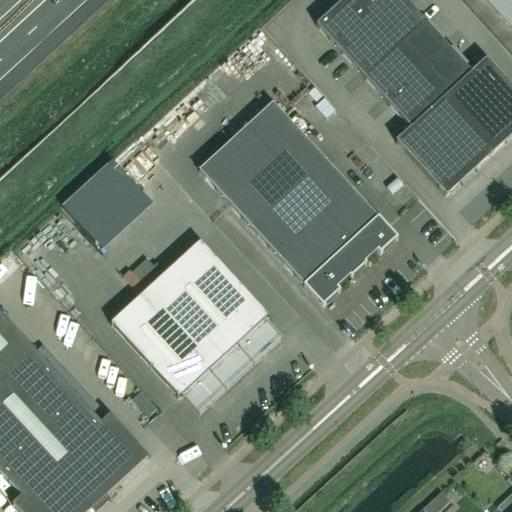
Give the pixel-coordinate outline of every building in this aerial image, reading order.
[(346,0),(312,31),(409,137),(397,148),(444,199),(511,137),(511,92),(487,65),(475,76),(404,0),(346,0)] [(511,0),(479,0),(511,34),(511,0)] [(156,158),(205,112),(189,95),(140,142),(156,158)] [(329,117),(346,134),(357,124),(340,106),(329,117)] [(303,291),(323,312),(340,295),(337,292),(349,281),(351,283),(366,268),(365,267),(377,256),(379,259),(397,243),(378,222),(377,222),(272,108),(198,176),(304,290),(303,291)] [(41,233),(34,241),(49,256),(57,248),(41,233)] [(200,247),(111,329),(179,403),(182,401),(200,420),(283,343),(265,324),(268,321),(200,247)] [(49,338),(59,333),(49,315),(39,320),(49,338)] [(0,318),(0,478),(20,500),(12,508),(14,511),(92,511),(147,462),(149,465),(150,464),(109,419),(100,427),(0,318)] [(500,452),(506,447),(501,441),(495,447),(500,452)] [(511,511),(511,496),(497,510),(498,511),(511,511)]
